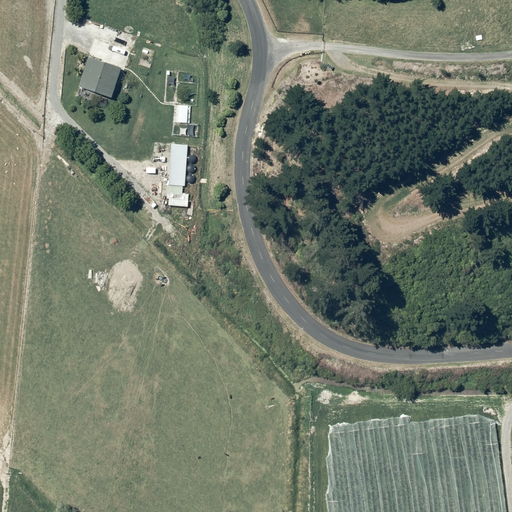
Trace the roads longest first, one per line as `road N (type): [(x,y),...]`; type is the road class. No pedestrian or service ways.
road 1 (unclassified): [(511,339),(360,345),(317,331),(278,298),(243,233),(229,163),(240,87),(263,59)]
road 2 (unclassified): [(263,59),(318,45),(511,53)]
